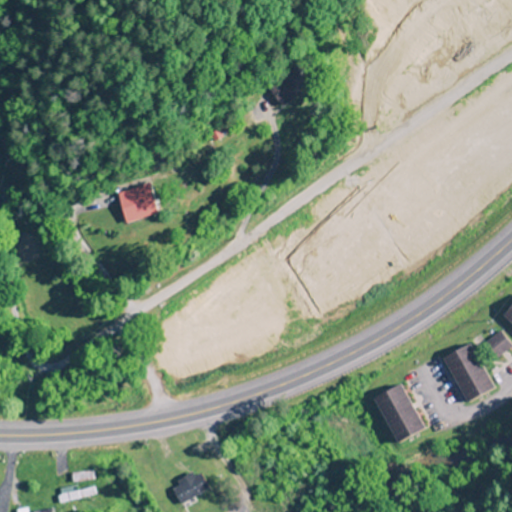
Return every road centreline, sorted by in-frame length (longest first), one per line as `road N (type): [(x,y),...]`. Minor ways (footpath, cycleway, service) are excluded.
road 1 (residential): [(170,418),(126,332),(132,317),(511,55)]
road 2 (trunk): [(0,435),(170,418),(302,376),(391,332),(511,240)]
